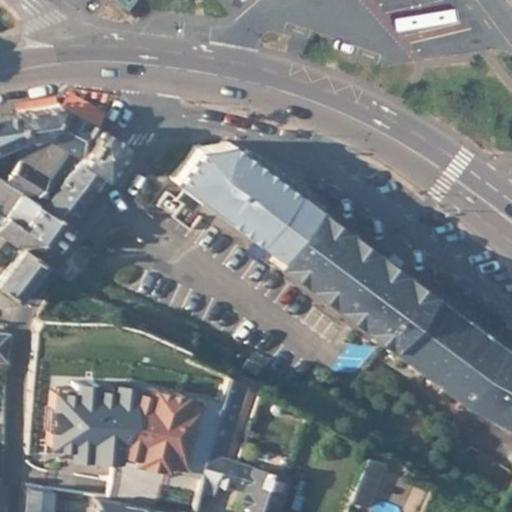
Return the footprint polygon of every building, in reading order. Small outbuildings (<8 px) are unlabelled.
[(114,0),(113,2),(132,16),(143,0),(114,0)] [(20,190),(30,196),(47,171),(64,147),(77,157),(98,127),(56,104),(14,111),(17,138),(17,139),(19,140),(15,147),(19,151),(1,176),(20,190)] [(17,138),(14,111),(0,113),(0,116),(7,141),(17,138)] [(47,171),(60,180),(69,168),(93,185),(108,164),(119,148),(117,137),(98,127),(77,157),(64,147),(47,171)] [(224,141),(194,145),(169,177),(174,181),(167,189),(173,194),(180,185),(272,254),(309,203),(258,165),(224,141)] [(42,205),(66,223),(81,201),(93,185),(69,168),(60,180),(42,205)] [(30,196),(42,205),(60,180),(47,171),(30,196)] [(0,213),(2,215),(20,190),(1,176),(0,175),(0,213)] [(2,215),(51,247),(58,236),(67,223),(66,223),(42,205),(30,196),(20,190),(2,215)] [(309,203),(272,254),(273,255),(310,204),(309,203)] [(383,346),(425,289),(310,204),(273,255),(269,261),(383,346)] [(19,245),(42,261),(45,256),(51,247),(2,215),(0,218),(0,232),(3,235),(19,246),(19,245)] [(27,282),(42,261),(19,245),(19,246),(0,273),(0,288),(16,299),(27,282)] [(511,429),(511,349),(497,342),(425,289),(383,346),(457,400),(511,429)] [(71,316),(54,314),(37,311),(30,329),(30,338),(59,347),(188,388),(184,408),(173,455),(152,449),(147,449),(142,470),(115,463),(100,473),(90,511),(115,511),(118,500),(183,511),(191,511),(196,494),(197,488),(205,452),(208,435),(222,372),(183,352),(186,346),(139,325),(109,318),(71,316)] [(188,388),(59,347),(59,358),(58,367),(163,401),(184,408),(188,388)] [(255,354),(247,372),(260,378),(264,369),(268,371),(272,362),(255,354)] [(59,358),(29,355),(21,511),(47,511),(49,491),(63,492),(63,486),(52,485),(58,367),(59,358)] [(225,439),(240,381),(222,372),(208,435),(225,439)] [(173,455),(184,408),(163,401),(152,449),(173,455)] [(225,439),(208,435),(205,452),(221,456),(225,439)] [(115,463),(142,470),(147,449),(119,443),(115,463)] [(221,456),(205,452),(197,488),(206,490),(212,491),(215,482),(221,456)] [(227,485),(234,460),(221,456),(215,482),(227,485)] [(381,461),(364,456),(351,498),(362,502),(369,497),(381,461)] [(273,511),(285,474),(285,473),(234,460),(227,485),(242,489),(237,511),(229,508),(228,511),(273,511)] [(301,511),(310,482),(285,474),(273,511),(301,511)] [(183,511),(118,500),(115,511),(183,511)]
